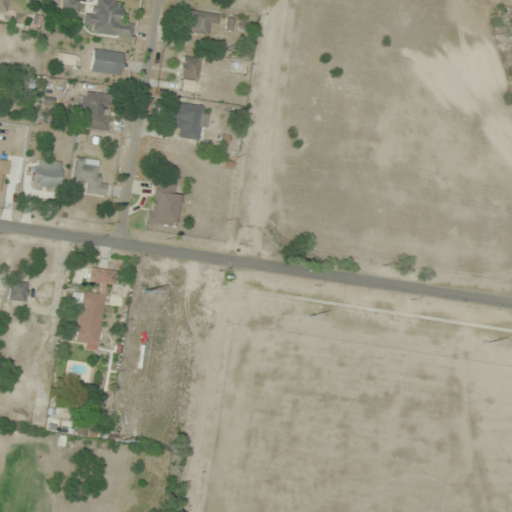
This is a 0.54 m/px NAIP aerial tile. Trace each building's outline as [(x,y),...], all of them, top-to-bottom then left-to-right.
[(60,0),(60,13),(75,13),(75,0),(60,0)] [(130,36),(131,25),(120,24),(122,1),(113,0),(95,0),(94,14),(85,13),(83,32),(130,36)] [(185,31),(205,34),(206,23),(216,24),(218,14),(187,11),(185,31)] [(120,73),(121,51),(90,51),(90,73),(120,73)] [(197,79),(198,57),(180,57),(180,79),(197,79)] [(109,130),(108,92),(76,93),(77,110),(82,110),(82,131),(109,130)] [(204,106),(173,102),(170,127),(178,128),(177,138),(199,141),(204,106)] [(59,188),(60,161),(32,159),(30,187),(59,188)] [(104,184),(96,183),(98,163),(73,160),(70,190),(103,194),(104,184)] [(172,194),(173,185),(151,182),(145,223),(174,227),(179,195),(172,194)] [(96,345),(104,285),(112,286),(114,271),(89,267),(87,282),(98,283),(97,293),(80,291),(73,342),(96,345)] [(7,301),(24,301),(25,281),(8,281),(7,301)] [(8,391),(0,389),(0,411),(5,412),(8,391)]
